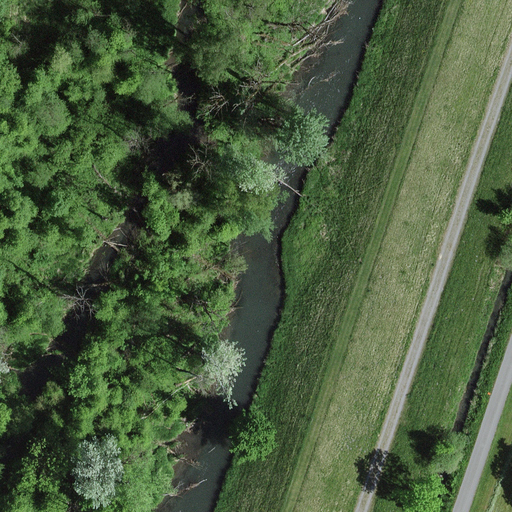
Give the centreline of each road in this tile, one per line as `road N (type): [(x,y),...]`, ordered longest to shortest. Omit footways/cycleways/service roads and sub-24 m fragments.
road 1 (track): [(362,511),(511,68)]
road 2 (track): [(511,362),(463,511)]
